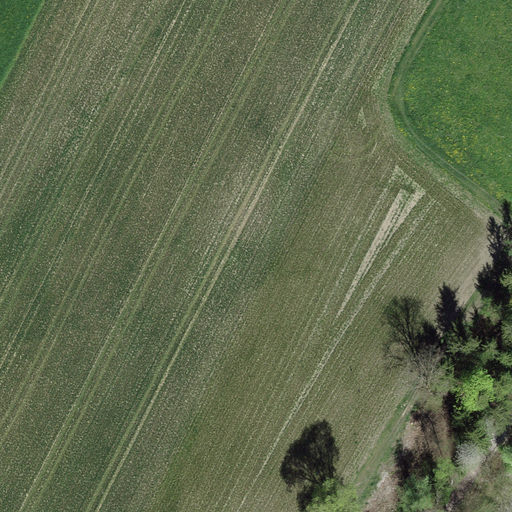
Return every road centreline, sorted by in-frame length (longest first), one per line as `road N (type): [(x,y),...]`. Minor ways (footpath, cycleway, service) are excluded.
road 1 (track): [(511,254),(346,511)]
road 2 (track): [(439,0),(400,77),(404,110),(422,138),(511,209)]
road 3 (track): [(511,408),(445,511)]
